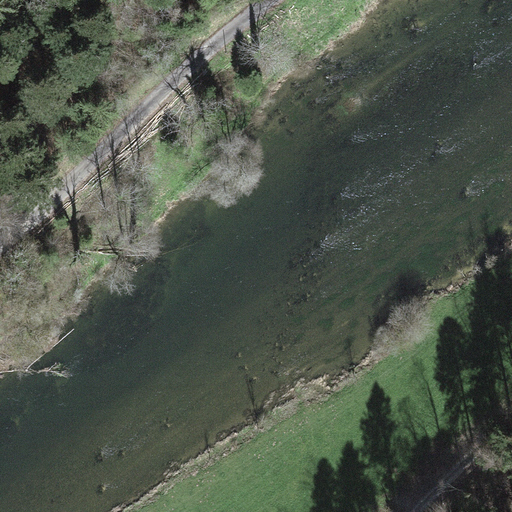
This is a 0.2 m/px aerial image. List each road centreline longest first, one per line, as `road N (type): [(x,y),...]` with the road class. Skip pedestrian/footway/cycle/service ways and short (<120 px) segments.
road 1 (unclassified): [(272,0),(0,232)]
road 2 (track): [(417,511),(511,426)]
